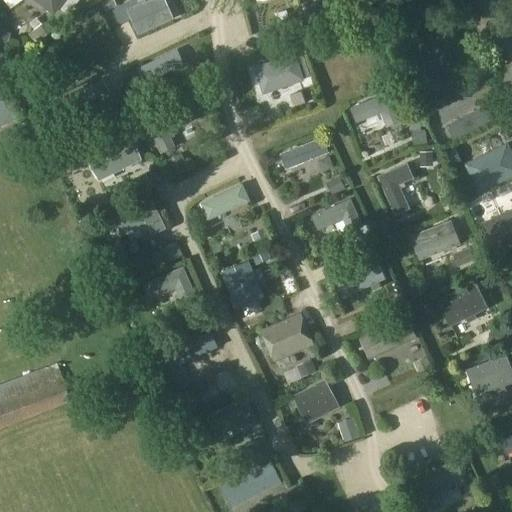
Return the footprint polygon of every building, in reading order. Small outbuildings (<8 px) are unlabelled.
[(34,0),(55,15),(65,0),(34,0)] [(163,0),(142,0),(124,8),(135,34),(171,18),(163,0)] [(275,41),(287,36),(280,21),(269,26),(275,41)] [(418,98),(460,78),(447,51),(405,70),(418,98)] [(294,54),(253,67),(262,94),(303,81),(303,78),(309,76),(302,54),(295,56),(294,54)] [(0,126),(21,116),(4,80),(0,72),(0,126)] [(387,127),(402,121),(390,92),(350,108),(357,123),(380,113),(387,127)] [(484,104),(443,125),(451,139),(492,118),(484,104)] [(161,154),(176,146),(168,132),(191,121),(185,107),(148,125),(161,154)] [(100,180),(142,160),(129,134),(87,154),(100,180)] [(289,165),(329,152),(323,135),(284,149),(289,165)] [(511,174),(511,155),(507,145),(467,165),(480,191),(511,174)] [(399,185),(413,178),(407,164),(378,177),(395,215),(410,208),(399,185)] [(207,218),(248,200),(241,185),(201,203),(207,218)] [(318,231),(343,219),(349,233),(364,227),(351,199),(312,216),(318,231)] [(166,228),(152,200),(113,218),(120,232),(145,220),(152,235),(166,228)] [(511,211),(483,223),(495,253),(511,245),(511,211)] [(420,260),(459,246),(450,221),(411,236),(420,260)] [(248,261),(221,272),(236,306),(263,295),(248,261)] [(181,303),(196,295),(183,267),(144,284),(150,300),(175,288),(181,303)] [(488,309),(475,281),(437,300),(450,327),(488,309)] [(273,367),(314,349),(300,316),(259,334),(273,367)] [(376,355),(415,337),(408,322),(369,339),(376,355)] [(511,352),(506,354),(506,353),(467,369),(478,398),(511,383),(511,352)] [(0,428),(72,401),(58,362),(0,383),(0,428)] [(294,395),(308,423),(339,407),(324,379),(294,395)] [(259,426),(245,398),(208,415),(215,429),(232,421),(237,429),(241,426),(244,433),(259,426)] [(511,457),(500,463),(505,472),(511,468),(511,457)] [(454,459),(415,477),(430,511),(433,511),(443,508),(433,486),(461,473),(454,459)] [(238,507),(279,486),(269,467),(228,488),(238,507)]
